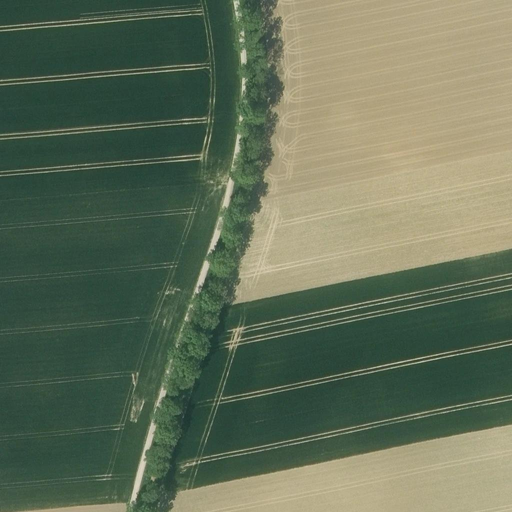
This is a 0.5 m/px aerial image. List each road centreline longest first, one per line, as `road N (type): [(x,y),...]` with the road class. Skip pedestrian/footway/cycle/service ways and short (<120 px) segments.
road 1 (track): [(232,0),(243,79),(232,180),(157,406),(132,511)]
road 2 (track): [(155,511),(248,210),(267,102),(255,0)]
